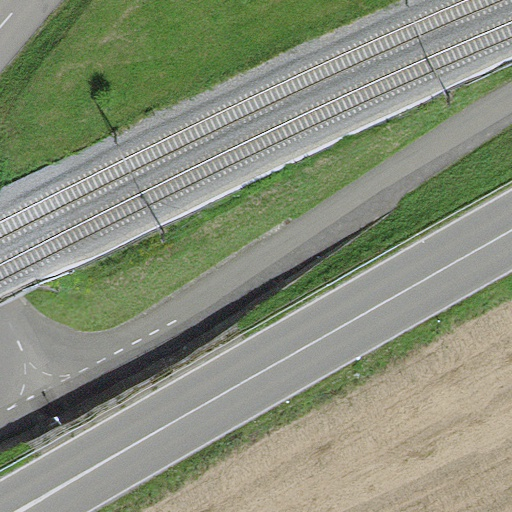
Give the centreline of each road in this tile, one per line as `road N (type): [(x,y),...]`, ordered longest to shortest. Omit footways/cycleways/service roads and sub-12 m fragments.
road 1 (primary): [(511,226),(0,508)]
road 2 (unclassified): [(42,389),(511,96)]
